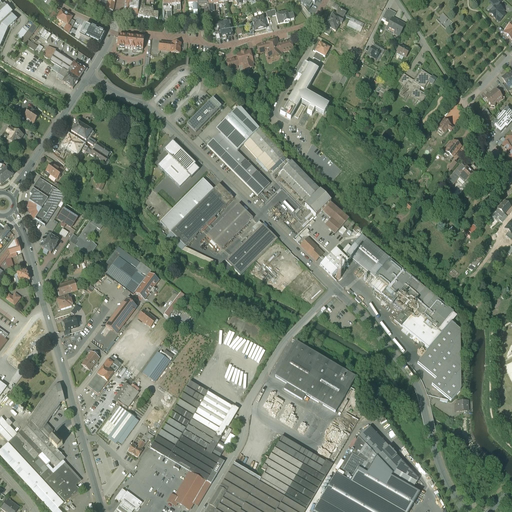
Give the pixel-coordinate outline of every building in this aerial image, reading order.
[(109,0),(109,1),(109,2),(105,10),(111,11),(113,12),(115,0),(109,0)] [(127,0),(128,0),(127,0),(127,1),(127,3),(126,3),(125,7),(125,8),(125,10),(125,12),(124,13),(125,13),(124,15),(124,17),(127,18),(129,18),(132,18),(133,18),(134,18),(134,19),(135,19),(135,18),(137,19),(139,6),(139,0),(127,0)] [(153,0),(139,0),(139,6),(138,18),(143,19),(158,21),(158,15),(153,14),(153,11),(147,11),(147,10),(147,9),(146,9),(145,9),(145,7),(150,7),(150,5),(153,6),(153,0)] [(172,0),(172,6),(174,6),(177,6),(177,12),(180,12),(181,12),(180,6),(180,0),(172,0)] [(217,0),(207,0),(208,6),(209,13),(214,13),(214,5),(218,4),(217,0)] [(227,0),(217,0),(218,4),(219,6),(223,5),(222,4),(224,3),(224,9),(228,8),(228,3),(227,0)] [(300,0),(299,3),(309,10),(316,0),(300,0)] [(4,5),(3,6),(1,4),(0,3),(0,47),(2,43),(3,43),(4,39),(8,30),(11,27),(11,28),(14,25),(14,24),(17,21),(11,15),(12,13),(7,8),(4,5)] [(495,7),(489,14),(496,20),(499,23),(505,16),(502,13),(503,12),(498,7),(497,5),(495,7)] [(177,12),(174,12),(174,6),(172,6),(172,8),(171,12),(171,19),(172,21),(180,21),(180,12),(177,12)] [(396,14),(389,10),(384,20),(386,21),(387,19),(392,21),(393,19),(396,14)] [(72,18),(61,12),(57,20),(67,26),(68,26),(71,20),(72,18)] [(287,12),(276,15),(276,16),(278,25),(284,24),(285,23),(285,24),(289,23),(290,22),(290,21),(294,20),(293,15),(288,16),(287,12)] [(336,17),(332,15),(326,28),(323,34),(329,37),(332,31),(335,33),(340,25),(341,25),(343,21),(342,20),(343,17),(344,15),(345,15),(342,13),(342,12),(341,12),(341,13),(339,12),(336,17)] [(364,25),(344,15),(343,17),(350,21),(347,27),(360,33),(364,25)] [(263,17),(252,20),(255,32),(266,29),(263,17)] [(393,19),(392,21),(387,19),(386,21),(390,24),(388,29),(395,33),(394,34),(399,37),(405,26),(393,19)] [(226,22),(217,24),(219,35),(220,39),(233,36),(232,31),(232,30),(231,27),(230,23),(230,21),(226,22)] [(38,47),(28,41),(39,26),(35,23),(23,39),(21,42),(25,44),(25,45),(35,51),(38,47)] [(87,26),(81,23),(79,29),(84,31),(87,26),(87,27),(87,26)] [(511,23),(505,31),(505,32),(504,33),(503,34),(504,34),(511,41),(511,23)] [(100,30),(93,27),(92,29),(87,27),(87,26),(84,31),(82,38),(94,43),(95,42),(96,42),(97,40),(96,39),(99,33),(100,30)] [(504,33),(499,27),(496,30),(502,37),(504,34),(503,34),(504,33)] [(23,29),(16,39),(20,42),(27,32),(23,29)] [(144,39),(118,36),(117,49),(131,50),(133,50),(143,51),(144,39)] [(277,41),(257,47),(259,54),(266,52),(265,51),(269,50),(271,55),(271,56),(273,57),(275,57),(279,56),(280,53),(293,50),(291,41),(278,45),(277,41)] [(181,44),(172,43),(172,45),(159,43),(159,51),(171,52),(171,54),(180,55),(181,44)] [(323,44),(322,46),(319,44),(317,43),(313,52),(315,53),(316,53),(323,57),(325,58),(330,48),(323,44)] [(385,50),(375,44),(373,48),(381,52),(383,54),(385,50)] [(410,51),(401,46),(399,49),(398,49),(396,52),(397,52),(397,54),(401,56),(404,58),(405,58),(410,51)] [(74,63),(49,47),(43,56),(43,57),(55,65),(63,70),(68,73),(74,63)] [(372,47),(367,56),(376,61),(381,52),(373,48),(373,47),(372,47)] [(250,52),(245,53),(241,54),(237,56),(237,59),(239,66),(245,64),(247,70),(248,70),(250,70),(250,69),(253,68),(251,62),(253,62),(250,52)] [(323,57),(316,53),(313,59),(320,62),(323,57)] [(237,59),(227,62),(230,71),(237,69),(237,66),(239,66),(237,59)] [(85,71),(74,63),(68,73),(69,74),(79,80),(85,71)] [(318,72),(304,64),(297,77),(304,80),(301,85),(299,84),(283,113),(281,112),(280,114),(290,120),(291,120),(290,120),(301,101),(302,102),(301,103),(310,108),(307,113),(312,116),(315,110),(323,115),(328,106),(306,94),(306,95),(305,94),(308,89),(311,84),(317,72),(318,72)] [(63,70),(55,65),(52,70),(59,75),(63,70)] [(68,73),(63,70),(59,75),(57,79),(63,83),(69,74),(68,73)] [(414,81),(411,85),(407,83),(404,87),(405,88),(402,92),(407,96),(409,93),(419,100),(418,101),(421,103),(421,104),(422,104),(426,98),(422,96),(423,94),(419,92),(421,88),(424,90),(431,78),(421,71),(414,82),(414,81)] [(79,80),(69,74),(63,83),(73,90),(79,80)] [(344,75),(338,85),(343,87),(349,77),(344,75)] [(408,78),(403,75),(398,83),(399,81),(404,84),(408,78)] [(511,85),(511,81),(508,75),(502,79),(506,84),(508,88),(511,85)] [(496,91),(492,93),(484,99),(487,102),(486,102),(490,107),(495,108),(495,105),(497,104),(498,104),(502,101),(502,98),(496,91)] [(221,108),(213,99),(187,125),(195,134),(199,131),(221,108)] [(12,107),(8,112),(14,116),(17,110),(12,107)] [(219,134),(233,148),(256,126),(238,107),(215,130),(219,134)] [(31,108),(24,118),(30,122),(28,125),(32,127),(34,124),(39,116),(35,113),(36,111),(31,108)] [(507,112),(502,117),(506,121),(511,116),(507,112)] [(502,117),(500,116),(493,123),(500,129),(507,122),(506,121),(502,117)] [(451,126),(444,121),(437,130),(444,135),(448,130),(451,133),(454,129),(451,126)] [(92,130),(77,122),(71,132),(94,145),(95,143),(87,139),(92,130)] [(21,135),(14,130),(14,131),(10,128),(8,130),(6,133),(11,135),(8,141),(14,145),(16,147),(23,136),(21,134),(21,135)] [(284,158),(259,130),(249,139),(263,154),(264,153),(275,166),(284,158)] [(233,148),(219,134),(207,146),(257,196),(258,197),(270,185),(233,148)] [(510,138),(506,140),(507,142),(503,144),(508,152),(511,157),(511,135),(509,137),(510,138)] [(89,148),(69,137),(63,147),(78,156),(81,150),(86,153),(87,150),(88,151),(91,155),(92,153),(89,148)] [(159,165),(158,167),(165,174),(167,176),(180,188),(200,168),(173,142),(163,151),(164,153),(160,157),(159,165)] [(453,142),(450,146),(448,145),(446,149),(447,150),(444,154),(448,157),(449,155),(453,158),(461,148),(453,142)] [(112,151),(98,143),(95,149),(108,157),(112,151)] [(108,157),(95,149),(92,153),(91,155),(106,164),(110,158),(108,157)] [(8,165),(5,163),(3,166),(0,164),(0,172),(0,173),(0,183),(1,185),(13,176),(6,167),(8,165)] [(331,203),(290,163),(279,175),(304,202),(302,204),(315,217),(322,211),(331,203)] [(57,168),(52,164),(46,172),(46,173),(45,175),(48,177),(50,175),(57,180),(64,171),(62,169),(58,167),(57,168)] [(474,176),(472,174),(475,171),(474,171),(475,170),(473,167),(472,168),(471,168),(469,171),(467,168),(466,169),(466,168),(465,169),(462,166),(456,172),(447,184),(449,185),(450,186),(451,187),(452,186),(458,178),(465,185),(467,183),(468,183),(474,176)] [(45,226),(61,203),(63,204),(67,198),(65,196),(67,194),(58,188),(57,191),(43,182),(43,181),(42,180),(42,181),(40,179),(37,184),(33,190),(30,194),(30,195),(31,196),(29,201),(29,202),(30,203),(29,204),(28,207),(28,209),(27,209),(28,209),(29,211),(29,212),(29,213),(30,215),(30,216),(31,215),(31,216),(34,219),(35,220),(36,221),(45,227),(45,226)] [(161,223),(171,233),(214,190),(203,180),(173,211),(161,223)] [(214,190),(171,233),(185,248),(233,199),(219,185),(214,190)] [(349,219),(331,203),(322,211),(331,219),(325,226),(335,235),(349,219)] [(505,215),(504,215),(510,208),(504,203),(498,210),(495,213),(500,218),(502,219),(505,215)] [(239,205),(206,237),(211,242),(210,243),(214,248),(216,246),(221,251),(253,219),(239,205)] [(63,210),(58,220),(63,223),(61,226),(64,228),(66,225),(71,228),(77,219),(63,210)] [(502,219),(500,218),(498,220),(502,224),(507,217),(505,215),(502,219)] [(88,243),(86,242),(95,227),(100,230),(104,225),(93,218),(90,223),(89,223),(79,239),(73,235),(70,241),(81,249),(80,250),(90,257),(96,248),(90,242),(90,241),(88,243)] [(361,230),(352,222),(346,228),(349,231),(351,229),(357,234),(361,230)] [(4,233),(0,237),(0,254),(8,244),(8,243),(10,241),(6,238),(12,230),(6,225),(2,231),(4,233)] [(263,226),(225,262),(232,269),(240,277),(246,271),(277,240),(263,226)] [(452,228),(446,236),(451,240),(457,232),(452,228)] [(62,230),(59,235),(65,238),(68,233),(62,230)] [(314,245),(301,233),(297,237),(294,240),(307,252),(314,245)] [(51,238),(49,237),(42,248),(43,249),(43,250),(45,252),(47,251),(51,254),(53,250),(54,251),(57,246),(56,246),(58,242),(55,241),(51,238)] [(389,261),(361,238),(346,255),(371,276),(374,279),(389,261)] [(14,242),(9,250),(10,255),(21,251),(17,241),(14,242)] [(314,245),(307,252),(310,256),(317,249),(314,245)] [(135,260),(118,248),(116,251),(121,255),(117,261),(116,260),(105,274),(106,275),(126,290),(127,288),(135,294),(146,279),(135,271),(140,264),(135,260)] [(317,249),(310,256),(316,262),(319,259),(322,256),(321,255),(322,253),(317,249)] [(323,263),(320,265),(332,277),(348,261),(336,249),(323,263)] [(9,250),(0,261),(0,268),(5,261),(10,255),(9,250)] [(116,251),(101,271),(105,274),(116,260),(117,261),(121,255),(116,251)] [(143,253),(135,260),(140,264),(141,265),(148,257),(143,253)] [(478,255),(467,269),(472,272),(482,259),(478,255)] [(6,262),(9,271),(24,267),(25,266),(22,257),(6,262)] [(0,280),(4,275),(10,273),(9,271),(6,262),(5,261),(0,268),(0,280)] [(453,314),(389,261),(374,279),(386,289),(397,297),(400,300),(407,306),(415,312),(438,332),(453,314)] [(232,269),(225,262),(220,267),(229,272),(232,269)] [(146,279),(135,294),(144,301),(159,281),(150,274),(151,272),(141,265),(140,264),(135,271),(146,279)] [(26,271),(17,274),(20,283),(28,281),(30,280),(27,271),(26,271)] [(374,279),(371,276),(366,283),(375,290),(381,295),(386,289),(374,279)] [(74,281),(56,287),(59,297),(62,296),(63,299),(68,297),(68,295),(81,290),(78,281),(74,282),(74,281)] [(397,297),(386,289),(381,295),(391,304),(397,297)] [(180,293),(162,317),(166,320),(185,296),(180,293)] [(15,295),(13,297),(12,297),(9,295),(6,300),(14,307),(20,298),(15,295)] [(63,299),(55,301),(58,312),(72,308),(71,306),(73,306),(71,300),(69,300),(68,297),(63,299)] [(122,305),(106,326),(117,335),(137,308),(133,305),(134,303),(127,298),(122,305)] [(407,306),(400,300),(394,306),(401,312),(407,306)] [(401,312),(394,321),(402,328),(415,312),(407,306),(401,312)] [(155,319),(144,311),(138,318),(150,328),(155,323),(157,324),(158,322),(157,320),(156,320),(157,319),(155,318),(155,319)] [(438,332),(415,312),(402,328),(425,347),(438,332)] [(438,332),(425,347),(429,350),(425,354),(426,354),(417,364),(436,380),(431,386),(451,402),(456,395),(461,390),(460,331),(455,328),(456,327),(451,324),(457,317),(453,314),(438,332)] [(75,318),(63,322),(61,322),(63,327),(65,326),(66,332),(78,328),(75,318)] [(300,346),(295,343),(275,378),(287,385),(284,390),(302,401),(305,396),(335,413),(350,388),(356,379),(346,373),(300,346)] [(91,352),(81,365),(90,372),(100,359),(91,352)] [(158,354),(143,374),(155,383),(170,363),(158,354)] [(111,358),(88,387),(98,395),(113,375),(114,376),(116,374),(115,373),(121,365),(111,358)] [(190,381),(150,449),(177,465),(176,466),(177,467),(179,468),(180,467),(190,473),(211,485),(225,462),(219,459),(226,447),(219,443),(221,439),(220,438),(227,427),(228,428),(238,410),(233,407),(190,381)] [(126,384),(114,400),(118,403),(130,387),(126,384)] [(55,387),(31,422),(39,431),(44,424),(51,415),(57,405),(59,403),(64,401),(61,386),(55,387)] [(139,393),(130,387),(118,403),(127,410),(139,393)] [(467,402),(458,403),(457,403),(457,406),(455,406),(455,412),(467,412),(467,402)] [(57,405),(51,415),(53,417),(60,407),(57,405)] [(119,407),(101,432),(109,437),(121,446),(139,422),(130,415),(119,407)] [(17,435),(2,419),(0,421),(0,435),(8,444),(16,436),(17,435)] [(57,450),(40,431),(39,431),(31,422),(22,431),(42,453),(45,456),(45,457),(45,458),(49,462),(50,462),(51,462),(56,467),(65,459),(57,450)] [(59,439),(44,424),(39,431),(40,431),(57,450),(63,445),(58,440),(59,439)] [(391,477),(413,490),(419,480),(370,428),(362,433),(356,442),(345,461),(344,463),(341,461),(335,471),(338,473),(337,475),(358,487),(375,459),(377,458),(393,475),(391,477)] [(42,453),(22,431),(17,435),(16,436),(26,446),(23,448),(35,460),(38,457),(40,455),(42,453)] [(154,437),(147,433),(145,438),(151,442),(154,437)] [(26,446),(16,436),(8,444),(64,504),(80,491),(76,486),(77,485),(77,480),(79,478),(65,463),(53,474),(38,457),(35,460),(23,448),(26,446)] [(260,480),(307,508),(332,466),(326,462),(326,463),(282,438),(262,470),(265,472),(260,480)] [(342,460),(345,461),(356,442),(353,440),(342,460)] [(145,444),(140,441),(137,447),(141,450),(145,444)] [(8,444),(0,451),(0,456),(32,491),(51,511),(55,511),(58,509),(64,504),(8,444)] [(137,447),(132,445),(128,452),(138,459),(143,451),(141,450),(137,447)] [(358,487),(337,475),(314,511),(409,511),(419,494),(413,490),(391,477),(393,475),(377,458),(375,459),(358,487)] [(260,480),(234,464),(225,478),(224,480),(205,511),(304,511),(307,508),(260,480)] [(190,473),(173,501),(189,511),(193,504),(197,507),(198,507),(211,485),(190,473)] [(122,490),(115,499),(117,501),(119,502),(121,500),(126,493),(122,490)] [(142,504),(127,492),(126,493),(121,500),(123,502),(134,510),(136,511),(142,504)] [(13,505),(8,501),(6,505),(5,504),(2,509),(3,509),(6,511),(16,511),(19,508),(14,504),(13,505)] [(132,511),(134,510),(123,502),(115,511),(132,511)]
